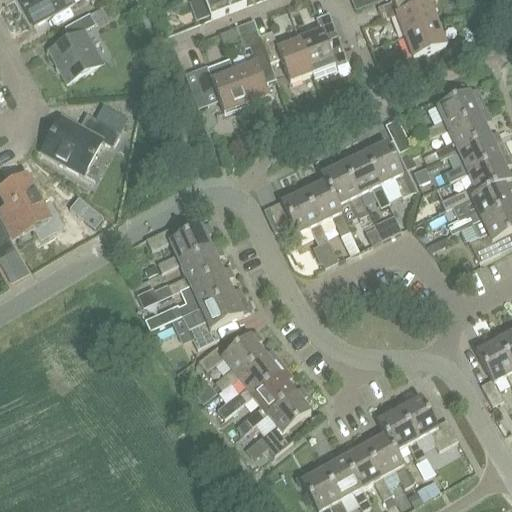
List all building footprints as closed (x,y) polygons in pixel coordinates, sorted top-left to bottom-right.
[(69,0),(16,0),(33,29),(73,7),(69,0)] [(261,0),(262,1),(264,0),(202,0),(210,21),(246,8),(243,0),(261,0)] [(385,0),(350,0),(355,12),(385,0)] [(403,40),(437,27),(427,0),(403,0),(378,10),(382,23),(395,18),(403,40)] [(291,13),(278,18),(284,35),(298,29),(291,13)] [(316,21),(319,29),(297,37),(299,43),(300,43),(312,77),(347,63),(329,16),(316,21)] [(84,34),(95,28),(89,18),(64,32),(69,42),(47,54),(66,89),(103,68),(84,34)] [(422,58),(446,49),(437,27),(403,40),(412,61),(399,67),(403,79),(427,70),(422,58)] [(262,49),(269,67),(280,62),(289,86),(312,77),(300,43),(299,43),(278,52),(272,35),(258,40),(262,49)] [(262,49),(250,53),(255,67),(234,75),(233,76),(245,109),(256,104),(259,110),(271,105),(264,87),(275,83),(269,67),(262,49)] [(204,97),(214,93),(223,117),(245,109),(233,76),(234,75),(229,62),(208,71),(207,69),(185,77),(198,111),(208,108),(204,97)] [(430,142),(447,134),(480,118),(479,118),(473,105),(480,102),(476,93),(437,111),(443,124),(425,133),(430,142)] [(490,140),(490,139),(484,127),(491,124),(487,114),(479,118),(480,118),(447,134),(453,146),(436,154),(440,163),(457,155),(490,140)] [(112,151),(119,137),(86,118),(79,132),(60,121),(40,156),(83,179),(101,145),(112,151)] [(500,161),(500,160),(494,148),(500,145),(497,136),(490,139),(490,140),(457,155),(463,168),(446,176),(450,185),(468,177),(467,177),(500,161)] [(202,176),(223,171),(216,140),(195,145),(202,176)] [(380,189),(381,189),(393,183),(402,200),(411,196),(387,146),(373,152),(370,145),(360,150),(364,157),(365,157),(380,189)] [(409,152),(399,157),(407,174),(416,169),(412,162),(420,158),(416,149),(411,151),(409,152)] [(359,200),(360,200),(372,193),(381,211),(389,207),(381,189),(380,189),(365,157),(364,157),(351,163),(348,156),(339,161),(342,168),(343,167),(359,200)] [(471,202),(511,183),(505,170),(511,167),(507,157),(500,160),(500,161),(467,177),(468,177),(473,190),(456,198),(461,207),(471,202)] [(343,167),(342,168),(330,173),(327,167),(317,172),(321,179),(324,185),(337,210),(338,210),(350,204),(359,221),(368,217),(360,200),(359,200),(343,167)] [(425,173),(413,178),(418,190),(430,184),(425,173)] [(319,228),(320,228),(332,222),(340,240),(350,235),(338,210),(337,210),(324,185),(321,179),(299,189),(302,195),(303,195),(319,228)] [(0,221),(12,242),(48,222),(25,180),(0,193),(0,197),(7,211),(0,214),(0,221)] [(511,208),(511,205),(507,195),(511,192),(511,186),(511,183),(471,202),(476,214),(448,228),(452,237),(463,232),(472,228),(481,224),(481,223),(511,208)] [(303,195),(302,195),(299,189),(287,195),(277,199),(281,206),(291,227),(297,239),(310,232),(319,250),(328,246),(320,228),(319,228),(303,195)] [(456,198),(442,205),(446,214),(461,207),(456,198)] [(281,206),(270,211),(280,232),(291,227),(281,206)] [(511,208),(481,223),(481,224),(472,228),(478,241),(469,245),(478,266),(500,255),(495,244),(511,235),(511,208)] [(85,225),(94,233),(103,222),(93,214),(85,225)] [(0,262),(15,254),(0,226),(0,262)] [(212,253),(212,252),(206,240),(213,236),(208,227),(172,244),(168,233),(146,243),(151,255),(170,246),(176,259),(157,267),(162,277),(180,268),(212,253)] [(172,299),(190,290),(222,274),(216,261),(223,258),(219,249),(212,252),(212,253),(180,268),(186,281),(167,289),(172,299)] [(232,296),(226,283),(233,280),(229,271),(222,274),(190,290),(196,302),(177,311),(182,320),(200,312),(200,311),(232,296)] [(167,289),(154,295),(159,305),(172,299),(167,289)] [(200,311),(200,312),(206,324),(188,333),(197,353),(219,343),(213,332),(249,315),(239,293),(232,296),(200,311)] [(160,317),(165,328),(171,325),(182,320),(177,311),(176,309),(160,317)] [(511,335),(506,338),(503,332),(494,337),(497,343),(498,343),(511,370),(511,335)] [(237,381),(264,359),(255,348),(261,343),(255,335),(224,360),(217,350),(198,365),(206,375),(222,363),(231,373),(215,386),(221,394),(237,381)] [(511,370),(498,343),(497,343),(485,349),(481,343),(472,348),(490,382),(480,388),(491,409),(503,403),(494,385),(506,379),(511,390),(511,370)] [(264,359),(237,381),(246,392),(230,405),(236,413),(252,400),(279,378),(279,377),(285,373),(270,354),(264,359)] [(252,400),(261,411),(245,424),(251,432),(267,419),(294,396),(285,385),(291,380),(285,373),(279,377),(279,378),(252,400)] [(285,436),(310,416),(300,404),(306,399),(300,391),(294,396),(267,419),(276,430),(260,442),(268,453),(274,460),(292,445),(285,436)] [(458,443),(447,422),(435,428),(420,400),(407,407),(403,400),(394,405),(398,412),(399,412),(416,443),(417,443),(429,437),(438,454),(458,443)] [(236,413),(230,405),(229,404),(216,414),(224,423),(236,413)] [(426,461),(417,443),(416,443),(399,412),(398,412),(385,419),(382,413),(374,417),(385,437),(386,437),(396,455),(397,455),(407,449),(417,466),(426,461)] [(360,443),(364,449),(382,481),(383,481),(395,474),(404,492),(414,486),(397,455),(396,455),(386,437),(385,437),(372,444),(368,438),(360,443)] [(260,442),(254,447),(262,457),(268,453),(260,442)] [(392,498),(383,481),(382,481),(364,449),(352,456),(348,450),(340,454),(343,461),(344,460),(360,493),(361,492),(373,486),(383,503),(392,498)] [(318,466),(322,472),(341,504),(353,498),(360,511),(366,511),(371,510),(361,492),(360,493),(344,460),(343,461),(331,468),(327,461),(318,466)] [(345,511),(341,504),(322,472),(310,479),(306,473),(297,478),(316,511),(326,511),(332,509),(333,511),(345,511)] [(418,494),(424,504),(434,499),(428,488),(418,494)] [(409,501),(414,510),(422,505),(417,496),(409,501)]
